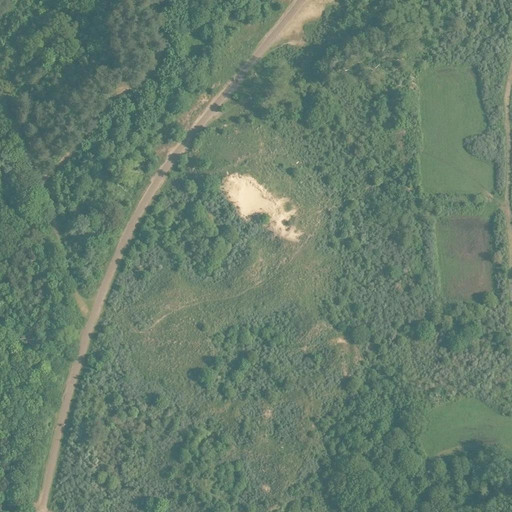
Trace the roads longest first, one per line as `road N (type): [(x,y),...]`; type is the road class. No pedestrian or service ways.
road 1 (unknown): [(161,0),(164,49),(135,86),(104,99),(70,155),(22,196),(15,242),(0,269)]
road 2 (track): [(511,62),(505,105),(511,314)]
